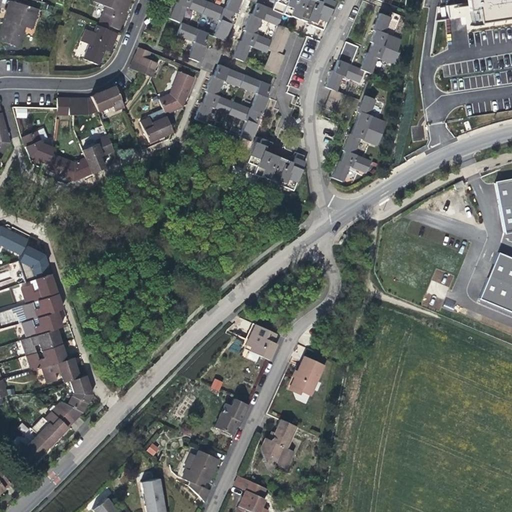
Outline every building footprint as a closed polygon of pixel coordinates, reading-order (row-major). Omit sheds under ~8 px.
[(116,29),(123,13),(120,11),(124,0),(92,0),(103,5),(96,21),(116,29)] [(128,0),(124,0),(120,11),(123,13),(125,8),(128,0)] [(202,13),(207,1),(203,0),(177,0),(177,2),(175,1),(168,17),(178,21),(185,6),(202,13)] [(227,0),(224,8),(232,12),(234,13),(239,0),(227,0)] [(275,0),(271,11),(280,15),(287,18),(288,17),(305,24),(304,25),(320,32),(333,0),(322,0),(321,4),(310,0),(275,0)] [(511,0),(468,0),(469,8),(478,7),(479,21),(511,16),(511,0)] [(4,20),(1,29),(0,32),(0,41),(18,48),(23,32),(25,27),(26,24),(30,20),(34,21),(38,9),(10,1),(6,13),(9,14),(7,20),(4,20)] [(227,23),(232,12),(224,8),(207,1),(202,13),(219,20),(212,36),(223,40),(229,23),(227,23)] [(259,20),(275,26),(280,15),(271,11),(255,5),(251,15),(249,14),(242,31),(244,32),(252,35),(259,20)] [(382,36),(389,21),(378,16),(371,32),(374,33),(370,44),(372,45),(395,55),(399,43),(382,36)] [(32,29),(34,21),(30,20),(26,24),(25,27),(32,29)] [(176,35),(178,36),(192,41),(194,42),(189,53),(188,57),(198,62),(205,45),(202,44),(207,33),(195,28),(182,23),(176,35)] [(104,43),(110,46),(111,42),(115,33),(94,25),(91,32),(83,29),(79,38),(78,41),(86,44),(81,58),(96,64),(102,49),(104,43)] [(273,33),(286,38),(288,32),(275,26),(273,33)] [(248,46),(264,53),(265,51),(268,45),(269,42),(252,35),(244,32),(240,43),(238,42),(231,57),(241,62),(248,46)] [(270,39),(283,44),(286,38),(273,33),(270,39)] [(268,45),(281,50),(283,44),(270,39),(269,42),(268,45)] [(301,93),(298,92),(301,86),(308,70),(318,44),(316,44),(305,39),(286,87),(288,88),(285,94),(298,99),(301,93)] [(357,49),(345,43),(342,50),(355,55),(357,49)] [(271,53),(278,56),(281,50),(268,45),(265,51),(271,53)] [(397,56),(395,55),(372,45),(368,56),(365,55),(359,71),(362,72),(369,75),(376,60),(393,67),(397,56)] [(150,77),(159,58),(137,50),(130,68),(150,77)] [(355,55),(342,50),(340,56),(352,61),(355,55)] [(278,56),(271,53),(268,59),(281,64),(283,58),(278,56)] [(350,67),(352,61),(340,56),(337,62),(350,67)] [(281,64),(268,59),(266,65),(278,70),(281,64)] [(357,84),(362,72),(359,71),(350,67),(337,62),(333,73),(330,72),(323,88),(330,91),(333,92),(340,77),(357,84)] [(278,70),(266,65),(264,71),(276,76),(278,70)] [(241,88),(245,77),(226,69),(220,67),(217,72),(215,77),(213,76),(206,92),(209,93),(217,97),(224,81),(241,88)] [(194,78),(184,74),(178,72),(169,95),(163,98),(158,99),(161,106),(165,115),(175,110),(182,107),(194,78)] [(266,98),(270,87),(245,77),(241,88),(257,96),(251,111),(259,114),(261,115),(266,104),(268,99),(266,98)] [(91,97),(91,98),(97,112),(112,105),(114,111),(123,107),(114,87),(102,92),(91,97)] [(340,102),(343,96),(333,92),(330,91),(328,97),(340,102)] [(229,116),(234,104),(217,97),(209,93),(206,100),(204,104),(202,103),(195,119),(206,124),(212,109),(229,116)] [(379,135),(384,123),(368,116),(374,101),(363,96),(361,103),(357,112),(359,113),(354,124),(379,135)] [(340,102),(328,97),(325,103),(338,108),(340,102)] [(86,116),(97,112),(91,98),(88,100),(79,100),(78,116),(86,116)] [(55,116),(66,116),(67,99),(55,99),(55,109),(55,116)] [(71,116),(78,116),(79,100),(67,99),(66,116),(71,116)] [(338,108),(325,103),(323,109),(335,114),(338,108)] [(259,114),(251,111),(234,104),(229,116),(246,123),(240,138),(241,138),(250,142),(254,133),(257,126),(254,125),(259,114)] [(27,117),(26,106),(14,107),(15,119),(27,117)] [(148,142),(152,141),(158,138),(169,133),(170,129),(166,118),(157,122),(151,124),(149,119),(140,122),(148,142)] [(350,135),(347,134),(341,150),(343,151),(351,154),(358,139),(375,146),(379,135),(354,124),(350,135)] [(37,160),(47,164),(50,155),(53,149),(53,148),(40,143),(35,131),(20,138),(27,156),(37,160)] [(81,150),(85,159),(91,174),(104,168),(99,157),(104,155),(113,151),(107,136),(94,141),(95,143),(81,150)] [(259,177),(268,181),(277,185),(276,186),(292,193),(303,165),(300,164),(302,158),(296,156),(292,165),(288,163),(266,154),(261,152),(264,143),(255,139),(242,172),(259,179),(259,177)] [(363,173),(368,161),(351,154),(343,151),(338,161),(336,161),(330,176),(340,180),(346,166),(363,173)] [(83,177),(91,174),(85,159),(74,164),(50,155),(47,164),(44,170),(73,181),(83,177)] [(511,178),(492,182),(502,235),(511,233),(511,178)] [(0,245),(19,256),(27,241),(0,227),(0,245)] [(30,267),(33,279),(49,274),(44,258),(40,247),(27,240),(27,241),(19,256),(17,260),(30,267)] [(511,312),(511,258),(497,252),(477,299),(511,312)] [(20,291),(24,304),(30,302),(36,300),(55,294),(52,285),(49,274),(33,279),(37,290),(31,292),(30,288),(20,291)] [(36,300),(30,302),(24,304),(20,305),(9,309),(11,314),(14,313),(17,324),(21,323),(25,322),(31,320),(36,318),(56,312),(60,310),(57,300),(55,294),(36,300)] [(33,329),(31,320),(25,322),(21,323),(26,339),(56,329),(61,327),(58,320),(56,312),(36,318),(38,327),(33,329)] [(256,326),(247,347),(252,349),(250,353),(270,362),(277,346),(273,344),(275,339),(277,335),(256,326)] [(59,338),(56,329),(26,339),(20,341),(25,355),(35,352),(33,346),(38,345),(40,350),(61,344),(59,338)] [(63,353),(61,344),(40,350),(42,357),(37,359),(35,352),(25,355),(30,371),(40,368),(65,360),(63,353)] [(300,392),(301,393),(310,397),(324,366),(305,357),(298,371),(300,372),(298,377),(296,381),(293,381),(293,392),(300,392)] [(62,384),(69,381),(77,379),(74,370),(71,358),(65,360),(40,368),(45,385),(55,382),(53,375),(59,373),(62,384)] [(82,413),(85,407),(91,397),(90,394),(89,391),(85,376),(77,379),(69,381),(74,395),(67,406),(61,403),(56,408),(71,419),(73,421),(82,413)] [(218,392),(223,382),(214,378),(210,388),(218,392)] [(226,405),(217,426),(215,429),(223,432),(233,436),(237,426),(239,421),(242,423),(250,406),(235,400),(233,407),(226,405)] [(73,421),(71,419),(56,408),(51,413),(47,416),(43,421),(48,425),(37,436),(48,447),(61,434),(73,421)] [(273,460),(277,462),(284,447),(287,448),(297,427),(281,420),(273,438),(272,440),(266,438),(261,449),(266,462),(273,460)] [(40,454),(48,447),(37,436),(25,447),(21,443),(13,451),(29,466),(40,454)] [(153,456),(159,448),(152,443),(146,451),(153,456)] [(295,452),(287,448),(284,447),(277,462),(278,466),(287,470),(295,452)] [(209,476),(212,477),(219,462),(199,453),(190,473),(186,471),(182,481),(194,487),(192,490),(193,491),(205,505),(209,497),(210,494),(202,490),(205,484),(209,476)] [(0,492),(9,485),(0,473),(0,492)] [(246,491),(239,507),(245,510),(244,511),(268,511),(269,510),(262,507),(265,499),(263,498),(267,489),(239,476),(235,486),(246,491)] [(145,493),(147,505),(147,506),(153,505),(154,511),(162,511),(156,479),(138,482),(140,494),(145,493)] [(114,511),(104,497),(89,509),(91,511),(114,511)]
